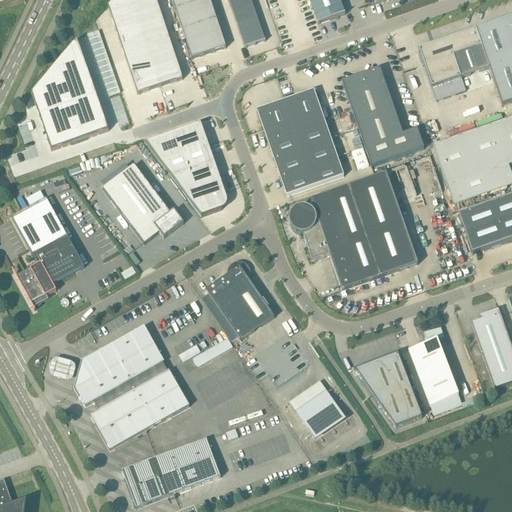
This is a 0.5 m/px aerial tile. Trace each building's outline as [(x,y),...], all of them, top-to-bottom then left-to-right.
[(116,0),(108,7),(117,36),(140,28),(137,19),(130,0),(116,0)] [(130,0),(137,19),(160,11),(155,0),(130,0)] [(171,0),(176,11),(209,0),(171,0)] [(209,0),(176,11),(182,32),(194,28),(205,24),(217,21),(209,0)] [(228,0),(246,49),(266,42),(251,0),(228,0)] [(309,0),(318,24),(318,25),(345,15),(339,0),(309,0)] [(144,39),(151,60),(160,88),(183,80),(166,31),(160,11),(137,19),(140,28),(144,39)] [(511,18),(476,31),(419,50),(420,55),(437,102),(466,92),(461,79),(489,70),(502,107),(511,103),(511,18)] [(217,21),(205,24),(215,53),(226,49),(217,21)] [(205,24),(194,28),(203,57),(215,53),(205,24)] [(151,60),(144,39),(140,28),(117,36),(128,67),(151,60)] [(194,28),(182,32),(192,60),(203,57),(194,28)] [(87,33),(88,38),(100,34),(98,29),(87,33)] [(88,38),(90,44),(102,40),(100,34),(88,38)] [(90,44),(92,50),(104,46),(102,40),(90,44)] [(65,54),(80,49),(77,41),(65,54)] [(106,51),(104,46),(92,50),(94,55),(106,51)] [(65,54),(54,67),(56,73),(85,63),(80,49),(65,54)] [(96,61),(108,57),(106,51),(94,55),(96,61)] [(110,63),(108,57),(96,61),(98,67),(110,63)] [(137,96),(160,88),(151,60),(128,67),(137,96)] [(88,74),(85,63),(56,73),(60,84),(88,74)] [(110,63),(98,67),(100,72),(112,68),(110,63)] [(31,95),(35,106),(64,96),(60,84),(56,73),(54,67),(40,83),(31,95)] [(102,78),(114,74),(112,68),(100,72),(102,78)] [(424,150),(417,130),(403,135),(380,70),(342,83),(371,169),(424,150)] [(60,84),(64,96),(92,86),(88,74),(60,84)] [(116,80),(114,74),(102,78),(104,84),(116,80)] [(118,85),(116,80),(104,84),(106,89),(118,85)] [(118,85),(106,89),(108,95),(120,91),(118,85)] [(96,97),(92,86),(64,96),(68,107),(96,97)] [(324,121),(314,92),(285,102),(295,131),(324,121)] [(35,106),(39,117),(68,107),(64,96),(35,106)] [(68,107),(71,118),(100,108),(96,97),(68,107)] [(267,141),(295,131),(285,102),(257,112),(267,141)] [(39,117),(43,128),(71,118),(68,107),(39,117)] [(100,108),(71,118),(75,130),(104,120),(100,108)] [(75,130),(71,118),(43,128),(47,140),(75,130)] [(104,120),(75,130),(79,141),(108,131),(104,120)] [(267,141),(273,160),(331,140),(324,121),(295,131),(267,141)] [(511,121),(433,149),(448,190),(509,169),(511,167),(511,121)] [(160,164),(208,147),(201,125),(146,144),(160,164)] [(79,141),(75,130),(47,140),(51,151),(79,141)] [(337,158),(331,140),(273,160),(280,178),(309,168),(337,158)] [(160,164),(172,179),(214,164),(208,147),(160,164)] [(363,150),(352,154),(358,171),(369,167),(363,150)] [(337,158),(309,168),(315,188),(344,178),(337,158)] [(227,200),(214,164),(172,179),(202,218),(222,211),(221,209),(225,201),(227,200)] [(144,246),(160,235),(164,240),(184,225),(174,212),(170,215),(134,167),(102,191),(144,246)] [(315,188),(309,168),(280,178),(287,198),(315,188)] [(342,292),(416,266),(418,266),(386,175),(311,202),(313,210),(310,211),(308,210),(307,210),(305,210),(304,209),(303,209),(301,209),(300,210),(298,210),(297,211),(296,211),(295,212),(294,213),(293,214),(292,215),(291,217),(290,218),(290,219),(290,221),(290,222),(290,223),(290,225),(290,226),(293,232),(294,233),(295,234),(296,235),(298,235),(299,236),(301,236),(302,236),(304,236),(313,262),(330,256),(342,292)] [(511,197),(459,216),(472,255),(511,241),(511,197)] [(12,219),(37,264),(29,268),(29,269),(25,271),(23,268),(22,268),(23,269),(19,271),(19,270),(18,271),(20,274),(15,277),(34,312),(35,312),(31,305),(45,297),(46,298),(56,292),(53,286),(84,269),(46,200),(12,219)] [(227,277),(205,293),(207,297),(209,296),(241,342),(274,319),(249,281),(249,280),(250,279),(250,278),(250,277),(251,277),(251,276),(251,275),(251,274),(251,273),(250,272),(250,271),(250,270),(249,269),(248,268),(248,267),(247,267),(247,266),(246,266),(246,265),(245,265),(244,264),(243,264),(242,264),(241,263),(240,263),(239,263),(238,263),(237,263),(236,264),(235,264),(234,264),(233,265),(232,265),(232,266),(231,266),(231,267),(230,267),(230,268),(229,268),(229,269),(229,270),(228,270),(228,271),(228,272),(227,273),(227,274),(227,275),(227,276),(227,277)] [(483,321),(472,324),(495,390),(511,384),(511,349),(500,315),(498,315),(497,313),(482,319),(483,321)] [(94,403),(99,412),(170,373),(169,372),(168,373),(163,364),(164,363),(145,328),(83,363),(76,390),(86,408),(94,403)] [(427,344),(409,351),(430,407),(459,397),(438,342),(445,339),(441,329),(430,333),(424,336),(427,344)] [(200,356),(192,360),(197,369),(232,350),(227,341),(200,356)] [(196,348),(179,358),(183,365),(192,360),(200,356),(196,348)] [(422,419),(418,407),(398,356),(398,355),(355,372),(355,373),(356,372),(395,429),(422,419)] [(67,359),(64,359),(60,361),(57,364),(55,369),(55,372),(56,377),(58,380),(62,383),(66,384),(71,384),(75,382),(77,380),(80,376),(80,373),(80,368),(78,364),(75,361),(71,359),(67,359)] [(170,373),(99,412),(91,417),(111,452),(189,408),(170,373)] [(325,393),(296,413),(315,442),(345,422),(325,393)] [(235,432),(226,435),(229,443),(238,439),(235,432)] [(136,509),(221,478),(207,441),(122,472),(136,509)] [(0,511),(23,511),(24,506),(14,510),(13,506),(4,482),(0,483),(0,511)]
